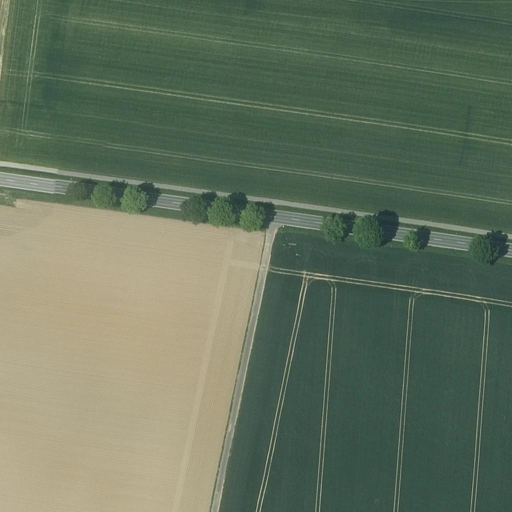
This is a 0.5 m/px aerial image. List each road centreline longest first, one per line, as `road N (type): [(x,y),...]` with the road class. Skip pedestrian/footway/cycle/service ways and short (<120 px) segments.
road 1 (secondary): [(511,251),(0,178)]
road 2 (track): [(211,511),(274,217)]
road 3 (track): [(278,201),(0,163)]
